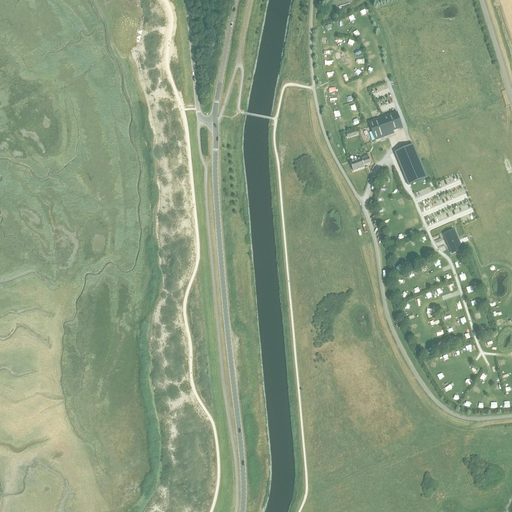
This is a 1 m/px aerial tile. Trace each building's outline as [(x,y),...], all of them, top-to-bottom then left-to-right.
[(329,95),(335,91),(333,86),(326,90),(329,95)] [(393,131),(403,128),(397,112),(369,123),(375,141),(394,134),(393,131)] [(419,155),(424,152),(416,134),(411,136),(419,155)] [(394,153),(408,185),(426,178),(413,145),(394,153)] [(360,158),(350,162),(353,172),(364,168),(363,166),(370,163),(367,155),(362,157),(362,158),(361,159),(360,158)] [(454,230),(443,235),(451,253),(462,249),(454,230)] [(457,358),(462,357),(458,349),(454,350),(457,358)]
